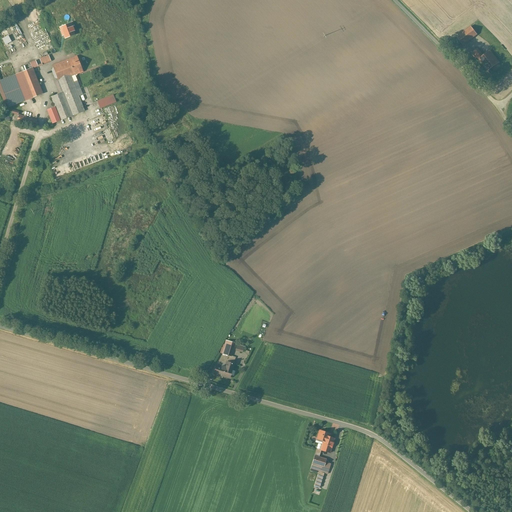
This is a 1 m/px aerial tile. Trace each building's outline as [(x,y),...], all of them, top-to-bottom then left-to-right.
[(15,21),(0,28),(0,35),(8,51),(26,41),(15,21)] [(70,24),(61,27),(62,30),(61,31),(63,36),(64,35),(65,39),(74,35),(73,32),(74,31),(73,27),(71,27),(70,24)] [(471,27),(457,37),(463,45),(477,34),(471,27)] [(54,48),(46,51),(48,56),(56,53),(54,48)] [(479,59),(483,56),(477,49),(471,54),(475,58),(477,57),(479,59)] [(499,62),(490,51),(483,56),(479,59),(488,71),(499,62)] [(48,56),(40,59),(42,64),(50,61),(48,56)] [(77,57),(53,66),(53,68),(58,79),(63,93),(75,88),(70,76),(83,71),(77,57)] [(32,68),(20,73),(30,98),(42,94),(32,68)] [(20,73),(0,80),(0,84),(9,107),(30,98),(20,73)] [(63,93),(51,97),(55,108),(60,121),(85,111),(76,88),(75,88),(63,93)] [(113,96),(98,102),(100,108),(115,102),(113,96)] [(55,108),(48,111),(53,124),(60,121),(55,108)] [(37,120),(19,115),(17,120),(16,121),(17,121),(35,126),(37,120)] [(232,330),(228,337),(232,338),(236,332),(232,330)] [(244,336),(241,343),(238,342),(236,347),(240,349),(243,350),(248,338),(244,336)] [(234,343),(226,341),(223,350),(222,353),(229,356),(230,356),(234,343)] [(230,356),(229,356),(227,362),(233,364),(235,357),(230,356)] [(227,362),(226,365),(224,365),(224,367),(222,366),(221,367),(216,365),(214,373),(229,378),(232,370),(234,364),(233,364),(227,362)] [(334,439),(328,437),(329,434),(319,431),(317,439),(316,439),(315,442),(318,443),(317,446),(316,449),(321,450),(330,453),(334,439)] [(319,457),(314,456),(310,469),(319,471),(324,473),(327,474),(330,464),(325,462),(326,459),(319,457)] [(319,471),(314,487),(319,488),(324,473),(319,471)]
